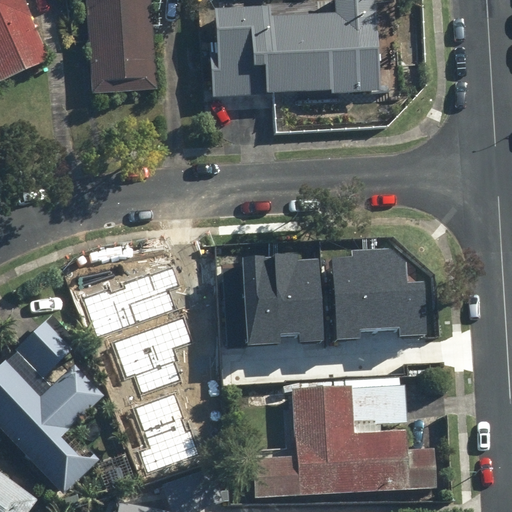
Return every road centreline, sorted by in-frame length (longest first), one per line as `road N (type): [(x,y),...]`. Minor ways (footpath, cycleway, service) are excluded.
road 1 (residential): [(493,170),(96,195),(0,230)]
road 2 (residential): [(511,398),(493,170)]
road 3 (residential): [(493,170),(485,0)]
